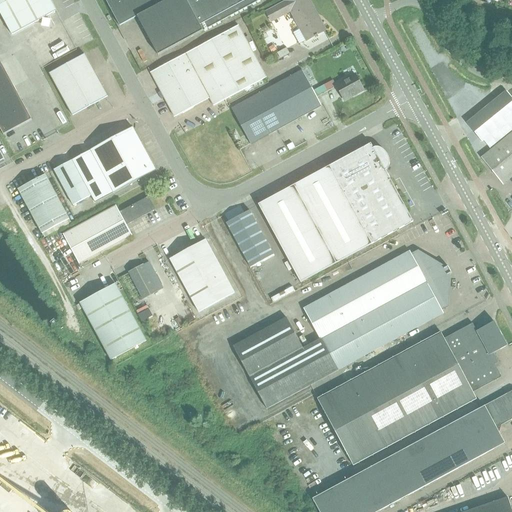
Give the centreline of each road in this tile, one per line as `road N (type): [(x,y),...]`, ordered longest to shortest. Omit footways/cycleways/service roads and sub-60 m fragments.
road 1 (unclassified): [(201,215),(412,99)]
road 2 (unclassified): [(179,511),(0,373)]
road 3 (secondary): [(511,284),(412,99)]
road 4 (unclassified): [(0,178),(141,105)]
road 5 (residential): [(511,80),(475,72),(453,56),(416,0)]
road 6 (unclassified): [(201,215),(141,105)]
